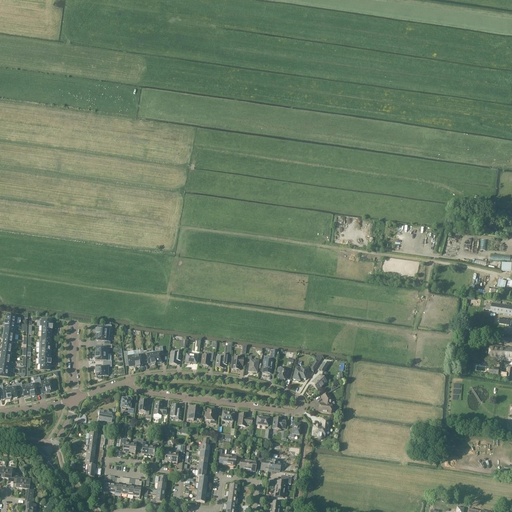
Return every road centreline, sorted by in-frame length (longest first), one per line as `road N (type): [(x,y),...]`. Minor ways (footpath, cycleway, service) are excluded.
road 1 (residential): [(127,382),(184,373),(299,399),(294,412),(132,386)]
road 2 (residential): [(252,511),(256,483),(221,478),(213,510),(177,504)]
road 3 (residential): [(177,504),(179,471),(111,461),(115,439)]
